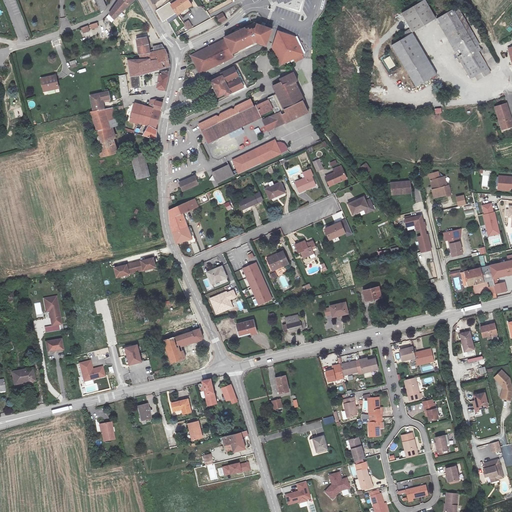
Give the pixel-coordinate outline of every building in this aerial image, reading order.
[(96,0),(102,12),(107,7),(103,0),(96,0)] [(121,0),(110,15),(113,18),(115,20),(135,0),(121,0)] [(177,15),(192,5),(188,0),(175,0),(169,4),(176,14),(177,15)] [(163,22),(176,14),(169,4),(157,12),(163,22)] [(422,5),(399,20),(411,37),(434,22),(422,5)] [(459,15),(456,10),(435,24),(452,49),(459,59),(463,57),(456,46),(473,35),(459,15)] [(227,20),(223,13),(216,17),(220,24),(227,20)] [(111,21),(113,18),(110,15),(105,21),(109,25),(112,21),(111,21)] [(188,20),(183,23),(188,31),(193,27),(188,20)] [(199,74),(234,57),(232,53),(255,42),(266,46),(271,28),(255,22),(254,26),(251,27),(248,28),(247,26),(245,27),(244,26),(222,36),(223,38),(190,55),(199,74)] [(81,28),(83,34),(90,31),(88,25),(81,28)] [(295,37),(277,30),(271,47),(280,66),(293,59),(295,63),(304,58),(295,37)] [(480,46),(473,35),(456,46),(463,57),(459,59),(472,81),(490,70),(479,53),(481,52),(478,47),(480,46)] [(412,39),(392,52),(419,92),(439,78),(412,39)] [(139,57),(150,56),(146,40),(136,41),(138,55),(139,57)] [(163,52),(150,56),(139,57),(140,60),(157,59),(158,64),(163,64),(164,67),(168,66),(167,63),(166,57),(163,52)] [(388,70),(395,67),(391,56),(383,59),(388,70)] [(152,69),(148,69),(141,70),(141,72),(134,73),(136,78),(130,79),(129,73),(125,74),(125,76),(129,99),(145,96),(143,82),(158,83),(157,91),(165,91),(168,77),(168,73),(165,73),(164,67),(163,64),(158,64),(157,59),(140,60),(140,64),(147,63),(151,63),(152,69)] [(244,87),(234,66),(219,73),(220,75),(208,80),(215,93),(217,97),(223,94),(225,97),(244,87)] [(216,115),(198,124),(207,144),(262,118),(261,115),(273,110),(274,113),(261,120),(267,131),(308,112),(303,100),(304,100),(296,82),(298,81),(293,71),(278,78),(280,81),(271,85),(275,94),(268,98),(269,99),(254,106),(250,98),(246,101),(234,106),(234,109),(231,108),(219,114),(219,116),(216,115)] [(56,75),(42,78),(44,91),(59,88),(56,75)] [(92,98),(95,112),(105,109),(103,102),(111,100),(110,96),(112,96),(111,92),(92,98)] [(463,94),(454,96),(456,102),(465,100),(463,94)] [(152,102),(149,110),(149,111),(155,112),(160,113),(162,105),(159,103),(159,101),(152,102)] [(511,118),(507,103),(496,107),(503,129),(511,126),(511,118)] [(140,116),(143,107),(137,106),(130,122),(136,125),(138,122),(140,116)] [(114,116),(116,115),(119,114),(121,128),(124,128),(122,107),(112,109),(114,116)] [(147,118),(149,111),(149,110),(143,107),(140,116),(147,118)] [(118,155),(111,129),(105,111),(105,109),(95,112),(93,112),(91,113),(99,140),(102,160),(118,155)] [(105,111),(111,129),(118,127),(116,115),(114,116),(112,109),(105,111)] [(156,131),(160,113),(155,112),(150,129),(151,130),(147,139),(156,142),(157,137),(156,131)] [(144,125),(147,118),(140,116),(138,122),(144,125)] [(274,139),(254,149),(261,163),(287,150),(287,148),(286,145),(282,142),(279,142),(276,142),(274,139)] [(138,182),(154,179),(148,155),(133,159),(138,182)] [(322,167),(317,159),(313,161),(316,169),(322,167)] [(367,163),(361,166),(365,173),(371,170),(367,163)] [(228,164),(211,172),(216,184),(234,176),(228,164)] [(335,173),(326,177),(330,186),(337,182),(336,180),(346,176),(341,166),(333,169),(335,173)] [(195,176),(199,184),(207,180),(203,172),(195,176)] [(194,175),(178,182),(182,192),(198,185),(194,175)] [(312,176),(296,183),(301,193),(316,186),(312,176)] [(446,178),(434,181),(435,186),(437,186),(438,191),(435,192),(437,200),(446,198),(446,196),(449,195),(450,199),(455,198),(452,186),(448,187),(446,178)] [(414,181),(396,181),(396,194),(415,193),(414,181)] [(282,183),(267,189),(271,199),(286,193),(282,183)] [(456,196),(458,207),(467,204),(464,194),(456,196)] [(255,195),(240,202),(243,209),(259,202),(255,195)] [(364,197),(348,204),(353,215),(364,210),(369,208),(373,206),(370,200),(366,202),(364,197)] [(170,225),(178,244),(192,240),(184,218),(199,212),(193,201),(169,211),(170,225)] [(229,201),(224,204),(228,211),(232,208),(229,201)] [(491,203),(481,205),(484,214),(482,214),(488,236),(500,233),(495,211),(493,212),(491,203)] [(466,217),(475,213),(473,209),(464,212),(466,217)] [(334,221),(344,217),(342,211),(332,215),(334,221)] [(419,217),(407,220),(408,226),(417,224),(418,231),(422,230),(423,237),(419,238),(422,253),(432,251),(429,236),(427,236),(426,229),(427,229),(426,223),(425,224),(424,218),(420,219),(419,217)] [(345,232),(341,222),(324,230),(329,240),(345,232)] [(448,241),(450,240),(462,238),(464,237),(464,232),(464,230),(446,233),(448,241)] [(462,238),(450,240),(451,244),(455,244),(456,252),(452,253),(453,257),(465,254),(462,238)] [(308,241),(296,245),(299,254),(302,253),(304,257),(311,254),(311,255),(317,253),(314,247),(318,246),(316,241),(309,243),(308,241)] [(289,263),(284,251),(268,258),(273,270),(289,263)] [(114,269),(116,278),(135,273),(155,268),(153,259),(148,260),(145,261),(133,264),(121,267),(118,268),(114,269)] [(257,262),(242,269),(259,305),(273,298),(257,262)] [(511,262),(492,267),(496,286),(498,293),(508,291),(505,277),(511,275),(511,262)] [(228,276),(223,265),(207,272),(212,283),(228,276)] [(492,287),(496,286),(492,267),(467,272),(470,286),(491,281),(492,287)] [(270,274),(272,280),(278,277),(275,271),(270,274)] [(379,286),(364,290),(366,300),(381,297),(379,286)] [(56,296),(44,299),(45,308),(49,307),(52,325),(61,324),(56,296)] [(346,302),(329,306),(331,315),(348,311),(346,302)] [(306,316),(288,320),(290,329),(308,325),(306,316)] [(255,320),(235,324),(238,335),(252,332),(253,335),(258,334),(255,320)] [(496,323),(481,327),(483,337),(498,333),(496,323)] [(190,342),(187,331),(185,326),(164,332),(173,363),(188,359),(183,344),(190,342)] [(200,327),(187,331),(190,342),(203,338),(200,327)] [(470,331),(461,334),(465,350),(474,348),(470,331)] [(62,341),(45,343),(47,355),(52,354),(52,352),(63,351),(62,341)] [(137,344),(124,347),(128,365),(141,362),(137,344)] [(414,352),(412,346),(398,349),(401,362),(415,358),(414,352)] [(415,358),(417,366),(434,362),(431,348),(414,352),(415,358)] [(359,359),(362,373),(378,369),(375,358),(368,360),(367,357),(359,359)] [(90,360),(78,363),(83,383),(105,377),(103,366),(93,369),(90,360)] [(356,360),(340,364),(343,376),(359,372),(356,360)] [(343,378),(343,376),(340,364),(332,366),(332,369),(325,371),(327,381),(343,378)] [(485,366),(479,368),(481,375),(487,373),(485,366)] [(32,370),(12,373),(14,386),(34,383),(32,370)] [(502,370),(498,374),(501,378),(499,381),(502,385),(503,389),(502,393),(506,394),(505,399),(510,401),(511,394),(511,387),(510,378),(502,370)] [(285,375),(276,377),(280,393),(289,390),(285,375)] [(416,377),(404,380),(409,401),(421,398),(416,377)] [(216,403),(210,378),(202,380),(203,383),(204,387),(201,387),(202,391),(204,391),(208,405),(216,403)] [(233,402),(237,401),(231,384),(222,388),(227,400),(231,398),(233,402)] [(475,395),(476,400),(478,408),(488,406),(485,392),(475,395)] [(356,402),(355,397),(342,399),(343,404),(346,418),(358,415),(355,402),(356,402)] [(368,418),(383,417),(382,407),(380,408),(380,397),(367,397),(368,418)] [(188,398),(173,402),(174,409),(182,407),(184,412),(192,410),(188,398)] [(280,399),(272,401),(274,408),(282,406),(280,399)] [(432,399),(421,401),(425,416),(426,416),(428,421),(438,418),(435,403),(433,404),(432,399)] [(146,406),(138,408),(142,422),(150,420),(146,406)] [(323,418),(324,425),(335,422),(334,416),(323,418)] [(383,417),(368,418),(368,422),(367,422),(368,435),(369,435),(369,436),(380,435),(380,428),(384,428),(383,417)] [(205,436),(201,420),(190,423),(192,431),(194,430),(196,438),(205,436)] [(111,423),(101,425),(104,441),(114,439),(111,423)] [(246,431),(235,434),(239,451),(242,450),(242,451),(246,450),(242,437),(248,435),(246,431)] [(400,435),(406,458),(418,455),(413,432),(400,435)] [(239,451),(235,434),(223,437),(225,445),(231,444),(234,452),(239,451)] [(449,453),(444,435),(434,437),(437,447),(436,447),(437,453),(439,453),(439,456),(449,453)] [(322,436),(312,439),(316,452),(325,449),(322,436)] [(365,458),(359,437),(348,440),(354,462),(356,462),(362,460),(365,458)] [(499,441),(491,444),(493,452),(502,450),(499,441)] [(202,456),(204,466),(213,464),(211,454),(202,456)] [(252,466),(255,475),(259,474),(253,454),(247,455),(250,466),(252,466)] [(483,469),(485,475),(489,474),(490,476),(497,474),(498,477),(503,476),(499,458),(484,462),(486,466),(485,469),(483,469)] [(355,465),(362,490),(373,487),(368,468),(366,462),(363,462),(362,460),(356,462),(357,465),(355,465)] [(455,466),(444,468),(446,476),(445,476),(446,482),(448,482),(449,482),(450,484),(459,482),(455,466)] [(339,471),(328,475),(331,485),(324,492),(332,500),(340,492),(350,489),(347,478),(342,479),(339,471)] [(306,481),(296,484),(298,491),(284,495),(288,506),(311,499),(306,481)] [(413,499),(429,495),(426,484),(406,489),(409,502),(414,501),(413,499)] [(372,496),(370,496),(373,511),(388,511),(386,503),(384,503),(381,493),(379,494),(378,490),(371,492),(372,496)] [(456,511),(458,493),(446,492),(445,503),(444,503),(443,511),(445,511),(456,511)]
